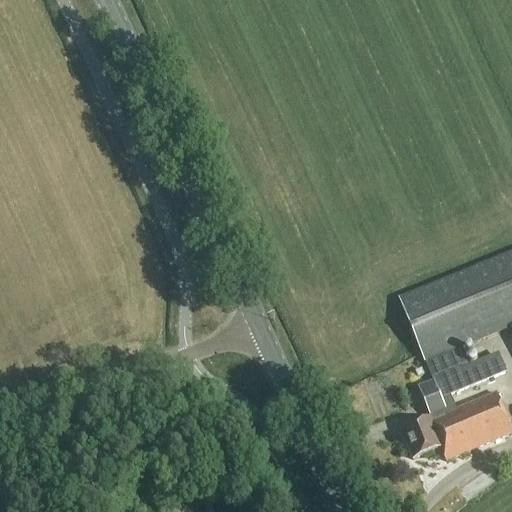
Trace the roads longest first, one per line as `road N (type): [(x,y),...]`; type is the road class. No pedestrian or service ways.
road 1 (primary): [(263,324),(112,0)]
road 2 (unclassified): [(0,431),(263,324)]
road 3 (primary): [(350,511),(263,324)]
